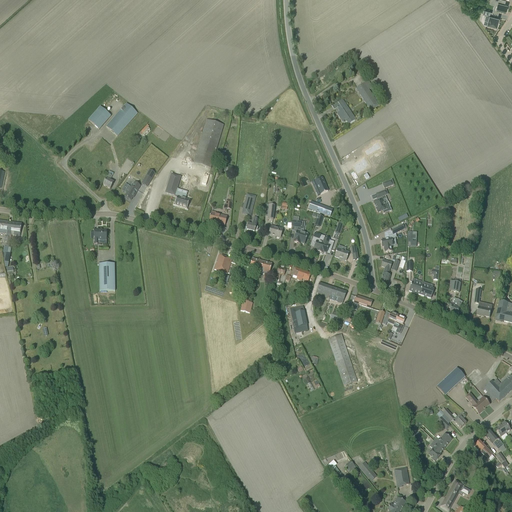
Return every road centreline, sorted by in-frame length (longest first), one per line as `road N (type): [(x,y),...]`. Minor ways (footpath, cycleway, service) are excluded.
road 1 (unclassified): [(373,291),(127,217),(0,209)]
road 2 (unclassified): [(373,291),(360,220),(299,76),(289,0)]
road 3 (unclassified): [(511,359),(373,291)]
road 4 (unclassified): [(423,511),(469,436),(511,401)]
